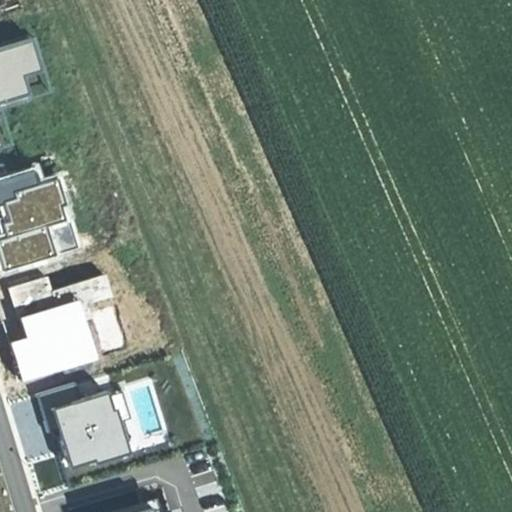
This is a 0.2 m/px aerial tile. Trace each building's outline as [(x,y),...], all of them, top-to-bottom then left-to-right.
[(0,142),(8,140),(0,110),(0,104),(29,97),(23,74),(38,69),(29,36),(0,44),(0,142)] [(11,161),(0,164),(0,230),(75,208),(62,167),(44,172),(41,161),(13,170),(11,161)] [(5,285),(0,287),(0,305),(21,366),(83,344),(71,311),(91,304),(85,290),(111,281),(103,260),(49,279),(43,263),(2,277),(5,285)] [(63,455),(159,423),(142,369),(111,379),(105,360),(39,381),(63,455)] [(185,511),(184,506),(165,511),(156,511),(151,495),(101,511),(185,511)]
